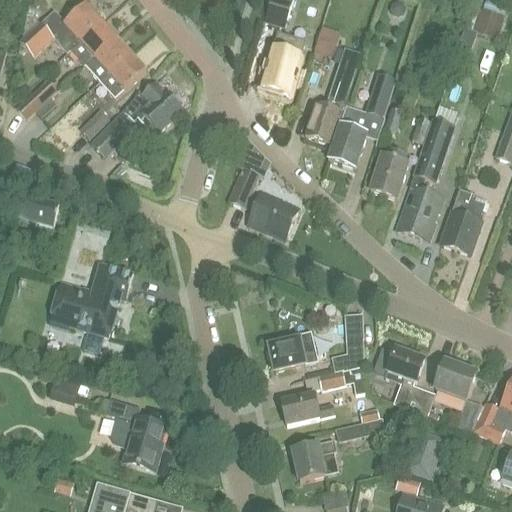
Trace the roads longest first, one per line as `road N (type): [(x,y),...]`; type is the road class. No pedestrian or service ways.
road 1 (residential): [(438,322),(345,215),(217,91)]
road 2 (residential): [(247,511),(195,284),(204,228)]
road 3 (residential): [(438,322),(204,228)]
road 4 (residential): [(184,219),(0,146)]
road 5 (residential): [(184,219),(217,91)]
